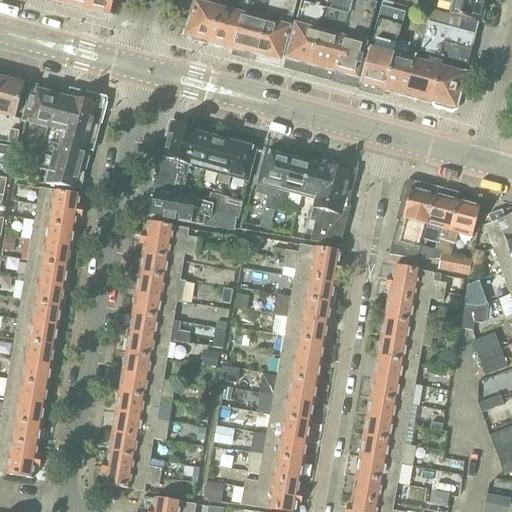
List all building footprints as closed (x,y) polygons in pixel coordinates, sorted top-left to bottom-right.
[(64,0),(63,5),(86,11),(88,0),(64,0)] [(88,0),(86,11),(110,17),(113,0),(88,0)] [(223,47),(233,50),(242,15),(219,9),(221,0),(195,0),(186,38),(196,40),(196,42),(206,45),(207,43),(213,45),(214,47),(220,49),(223,47)] [(271,0),(245,0),(242,15),(233,50),(233,53),(240,55),(243,53),(244,53),(246,56),(250,57),(253,56),(257,56),(271,0)] [(271,0),(257,56),(281,63),(297,0),(271,0)] [(325,9),(309,66),(311,67),(311,69),(319,71),(319,69),(324,70),(323,72),(332,74),(332,73),(333,73),(352,0),(327,0),(325,9)] [(357,79),(378,4),(360,0),(352,0),(333,73),(335,73),(334,75),(343,77),(343,76),(347,77),(346,78),(355,81),(356,79),(357,79)] [(427,0),(434,2),(436,1),(453,5),(451,15),(478,22),(478,20),(482,21),(485,10),(481,9),(483,4),(468,0),(427,0)] [(325,9),(301,2),(286,60),(297,63),(296,65),(307,68),(307,66),(309,66),(325,9)] [(385,2),(382,3),(360,84),(370,87),(369,89),(381,92),(382,90),(385,91),(395,55),(406,14),(393,10),(395,4),(385,2)] [(432,11),(432,10),(422,7),(418,23),(428,26),(429,22),(432,11)] [(432,11),(429,22),(476,34),(479,22),(478,22),(451,15),(432,11)] [(429,22),(428,26),(421,51),(445,58),(442,68),(433,104),(435,107),(452,112),(456,110),(476,34),(429,22)] [(433,104),(442,68),(418,62),(395,55),(385,91),(409,97),(433,104)] [(0,79),(0,115),(14,119),(23,86),(0,79)] [(20,149),(41,154),(57,93),(35,87),(34,93),(32,92),(24,123),(25,123),(20,149)] [(79,176),(83,161),(88,144),(94,145),(106,101),(93,97),(92,100),(83,98),(69,89),(68,95),(57,93),(41,154),(37,169),(52,174),(50,186),(81,191),(84,176),(79,176)] [(183,173),(185,164),(190,147),(186,146),(190,130),(185,129),(185,126),(175,124),(175,126),(173,126),(171,131),(169,131),(154,185),(173,190),(178,172),(183,173)] [(173,190),(172,194),(182,195),(190,166),(204,170),(212,137),(203,134),(203,136),(198,135),(198,132),(190,130),(186,146),(190,147),(185,164),(183,173),(178,172),(173,190)] [(11,131),(8,144),(18,145),(20,132),(11,131)] [(212,137),(204,170),(220,174),(218,182),(223,184),(227,165),(230,165),(233,154),(230,153),(233,144),(225,142),(226,140),(212,137)] [(227,165),(223,184),(227,185),(230,177),(247,181),(255,150),(250,149),(251,147),(242,144),(241,147),(233,144),(230,153),(233,154),(230,165),(227,165)] [(0,145),(0,155),(10,157),(12,148),(0,145)] [(267,153),(256,194),(268,197),(265,209),(263,216),(273,219),(275,211),(279,212),(280,207),(271,204),(272,198),(277,199),(285,172),(288,173),(291,160),(281,157),(281,155),(272,153),(272,155),(267,153)] [(272,198),(271,204),(280,207),(279,212),(285,214),(287,204),(299,207),(301,198),(309,163),(301,160),(300,162),(291,160),(288,173),(285,172),(277,199),(272,198)] [(309,163),(301,198),(315,201),(313,209),(319,211),(325,184),(328,184),(332,168),(325,166),(324,169),(319,167),(319,165),(309,163)] [(16,175),(27,178),(29,170),(17,167),(16,175)] [(337,170),(332,168),(328,184),(325,184),(319,211),(313,209),(310,222),(315,223),(314,226),(310,242),(339,247),(350,208),(344,206),(353,174),(348,172),(349,170),(338,167),(337,170)] [(39,189),(36,205),(82,213),(83,208),(78,207),(80,196),(39,189)] [(393,256),(417,261),(434,195),(423,193),(424,190),(418,189),(416,196),(409,194),(409,195),(407,194),(404,203),(407,204),(393,256)] [(213,203),(218,204),(219,202),(220,196),(210,194),(208,201),(213,203)] [(446,241),(449,231),(456,201),(447,198),(448,196),(439,194),(438,196),(434,195),(417,261),(441,260),(446,241)] [(149,219),(170,222),(216,230),(217,229),(234,232),(234,229),(241,230),(243,216),(236,215),(236,218),(227,216),(229,207),(218,204),(213,203),(213,206),(196,201),(195,202),(153,196),(150,203),(149,207),(150,213),(149,219)] [(220,196),(219,202),(218,204),(229,207),(241,210),(243,203),(220,196)] [(441,260),(438,271),(469,277),(472,262),(450,258),(454,244),(456,245),(459,234),(472,238),(480,208),(476,207),(477,205),(468,202),(468,205),(456,201),(449,231),(446,241),(441,260)] [(36,205),(33,221),(74,229),(76,218),(81,219),(82,213),(36,205)] [(491,224),(485,227),(493,250),(511,242),(511,216),(505,219),(502,211),(488,216),(491,224)] [(33,221),(30,241),(71,248),(74,229),(33,221)] [(141,234),(140,239),(199,248),(201,240),(188,238),(189,230),(175,228),(147,224),(146,235),(141,234)] [(305,224),(301,240),(310,242),(314,226),(305,224)] [(261,239),(260,239),(251,237),(246,240),(244,253),(258,255),(261,239)] [(14,251),(15,239),(6,238),(4,250),(14,251)] [(140,239),(139,244),(144,245),(142,256),(182,263),(184,255),(197,257),(199,248),(140,239)] [(30,241),(27,261),(68,268),(71,248),(30,241)] [(511,242),(493,250),(502,273),(511,268),(511,242)] [(285,258),(285,260),(343,271),(344,265),(339,265),(341,253),(300,246),(299,254),(286,252),(285,258)] [(273,249),(272,256),(285,258),(286,252),(273,249)] [(475,251),(472,264),(482,266),(485,253),(475,251)] [(142,256),(139,275),(179,282),(182,263),(142,256)] [(283,269),(282,276),(295,278),(335,286),(337,275),(342,276),(343,271),(285,260),(283,269)] [(27,261),(23,281),(64,288),(68,268),(27,261)] [(480,278),(482,266),(472,264),(470,276),(480,278)] [(387,278),(386,283),(445,294),(446,285),(440,283),(441,276),(418,272),(394,267),(392,278),(387,278)] [(511,268),(502,273),(510,296),(511,294),(511,268)] [(139,275),(135,295),(176,302),(181,303),(185,283),(179,282),(139,275)] [(295,278),(291,298),(332,306),(335,286),(295,278)] [(23,281),(20,300),(61,308),(64,288),(23,281)] [(386,283),(385,288),(391,289),(389,300),(429,307),(431,299),(443,302),(445,294),(386,283)] [(223,289),(220,303),(230,304),(232,291),(223,289)] [(135,295),(132,315),(172,322),(176,302),(135,295)] [(236,295),(234,308),(235,308),(246,310),(248,297),(236,295)] [(465,306),(475,308),(486,305),(483,295),(465,301),(465,306)] [(277,296),(274,315),(288,318),(328,325),(332,306),(291,298),(277,296)] [(20,300),(17,320),(58,327),(61,308),(20,300)] [(389,300),(385,319),(426,326),(429,307),(389,300)] [(478,307),(478,308),(475,323),(482,324),(487,322),(488,305),(478,307)] [(475,323),(478,308),(466,307),(462,330),(474,332),(475,323)] [(217,310),(216,318),(227,320),(229,311),(217,310)] [(132,315),(129,335),(140,337),(169,342),(169,341),(188,344),(190,333),(179,331),(180,323),(172,322),(132,315)] [(284,337),(284,338),(325,345),(326,337),(328,325),(288,318),(284,337)] [(382,337),(382,338),(422,345),(422,347),(431,348),(434,328),(426,326),(385,319),(382,337)] [(14,337),(14,340),(54,347),(56,337),(58,327),(17,320),(14,337)] [(217,322),(216,329),(225,330),(226,324),(217,322)] [(250,339),(250,337),(251,332),(231,329),(230,336),(237,337),(250,339)] [(214,334),(212,348),(223,350),(225,336),(214,334)] [(499,346),(495,334),(472,342),(479,361),(490,357),(488,350),(499,346)] [(128,337),(125,355),(166,362),(169,342),(140,337),(129,335),(128,337)] [(237,337),(236,345),(249,347),(250,339),(237,337)] [(284,338),(281,358),(321,365),(325,345),(284,338)] [(382,338),(378,359),(418,366),(419,366),(422,347),(422,345),(382,338)] [(14,340),(10,361),(51,367),(54,347),(14,340)] [(501,350),(499,346),(488,350),(490,357),(479,361),(484,377),(507,369),(504,359),(501,350)] [(203,350),(200,366),(216,369),(219,354),(203,350)] [(125,355),(122,374),(162,381),(166,362),(125,355)] [(281,358),(277,377),(318,384),(321,365),(281,358)] [(378,359),(375,378),(415,385),(419,366),(418,366),(378,359)] [(10,361),(7,380),(48,387),(51,367),(10,361)] [(222,367),(220,381),(238,384),(240,369),(222,367)] [(122,374),(119,394),(159,401),(160,394),(162,381),(122,374)] [(277,377),(274,397),(315,404),(318,384),(277,377)] [(375,378),(371,399),(412,406),(415,385),(375,378)] [(7,380),(3,400),(44,407),(48,387),(7,380)] [(224,388),(222,400),(230,401),(232,390),(224,388)] [(119,394),(116,414),(156,421),(156,420),(159,401),(119,394)] [(274,397),(270,417),(311,424),(315,404),(274,397)] [(500,397),(489,401),(493,410),(504,406),(500,397)] [(371,399),(368,418),(408,425),(412,406),(371,399)] [(3,400),(0,419),(41,426),(44,407),(3,400)] [(482,414),(493,410),(489,401),(478,404),(482,414)] [(116,414),(112,433),(152,441),(153,441),(157,420),(156,420),(156,421),(116,414)] [(270,417),(267,437),(308,444),(311,424),(270,417)] [(368,418),(364,438),(404,445),(411,446),(414,426),(408,425),(368,418)] [(0,419),(0,420),(0,439),(38,446),(41,426),(0,419)] [(430,430),(442,432),(443,425),(431,423),(430,430)] [(216,428),(214,444),(228,446),(231,430),(216,428)] [(496,454),(498,460),(509,456),(505,445),(511,442),(511,428),(489,436),(496,454)] [(204,440),(206,430),(199,429),(197,439),(204,440)] [(112,433),(109,453),(149,460),(152,441),(112,433)] [(267,437),(263,456),(304,464),(308,444),(267,437)] [(364,438),(361,458),(401,465),(413,467),(416,447),(411,446),(404,445),(364,438)] [(0,439),(0,456),(40,463),(40,458),(36,457),(38,446),(0,439)] [(502,475),(511,472),(511,442),(505,445),(509,456),(498,460),(502,470),(501,475),(502,475)] [(103,462),(102,468),(159,478),(161,470),(148,468),(149,460),(109,453),(107,463),(103,462)] [(0,456),(0,473),(32,479),(34,467),(39,468),(40,463),(0,456)] [(261,468),(260,476),(301,483),(304,464),(263,456),(261,468)] [(361,458),(357,477),(397,484),(401,465),(361,458)] [(102,468),(101,473),(106,474),(104,485),(139,491),(144,492),(145,485),(158,487),(159,478),(102,468)] [(246,481),(244,490),(303,500),(304,495),(299,494),(301,483),(260,476),(259,483),(246,481)] [(357,477),(354,497),(394,504),(397,486),(397,484),(357,477)] [(204,497),(222,500),(225,486),(207,483),(204,497)] [(243,498),(242,506),(254,508),(274,511),(295,511),(297,504),(302,505),(303,500),(244,490),(243,498)] [(431,492),(429,504),(447,507),(449,495),(431,492)] [(499,498),(487,495),(486,503),(498,505),(499,498)] [(347,507),(346,511),(348,511),(394,511),(392,511),(394,504),(354,497),(352,508),(347,507)] [(486,503),(484,511),(508,511),(511,500),(499,498),(498,505),(486,503)] [(148,510),(148,511),(196,511),(197,507),(156,500),(154,511),(148,510)]
